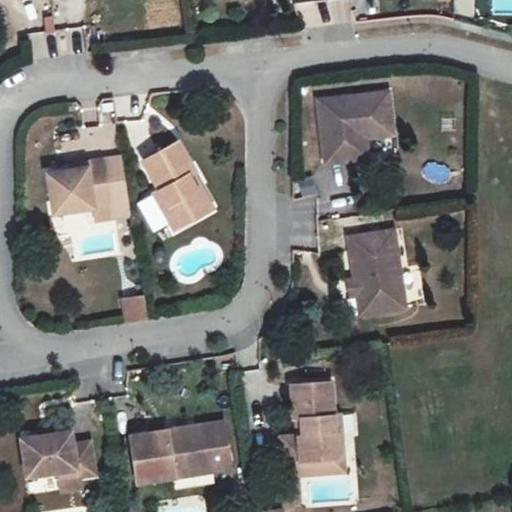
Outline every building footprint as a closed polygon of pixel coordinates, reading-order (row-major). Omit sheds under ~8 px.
[(29,0),(7,0),(9,16),(31,14),(29,0)] [(389,113),(317,122),(325,186),(359,182),(356,161),(366,160),(395,156),(389,113)] [(356,161),(359,182),(369,180),(366,160),(356,161)] [(194,192),(177,162),(142,182),(159,211),(168,227),(162,230),(175,251),(213,230),(200,208),(196,210),(188,196),(192,193),(194,192)] [(75,190),(52,193),(59,233),(110,224),(103,180),(88,183),(88,188),(75,190)] [(196,210),(200,208),(192,193),(188,196),(196,210)] [(168,227),(159,211),(154,214),(162,230),(168,227)] [(406,333),(396,255),(349,261),(354,304),(359,308),(360,314),(356,318),(359,339),(406,333)] [(119,298),(123,322),(146,319),(142,295),(119,298)] [(359,308),(354,304),(347,305),(349,320),(356,318),(360,314),(359,308)] [(332,442),(330,409),(290,411),(292,446),(295,446),(300,445),(300,461),(295,462),(297,487),(341,484),(339,459),(333,460),(332,442)] [(168,453),(131,458),(136,504),(191,497),(190,490),(210,487),(205,448),(179,452),(179,457),(169,458),(168,453)] [(49,449),(37,450),(38,457),(50,455),(49,449)] [(38,457),(18,460),(23,497),(56,492),(73,490),(74,498),(93,495),(89,463),(71,466),(70,453),(50,455),(38,457)] [(191,497),(211,494),(210,487),(190,490),(191,497)] [(73,490),(56,492),(57,501),(74,498),(73,490)]
